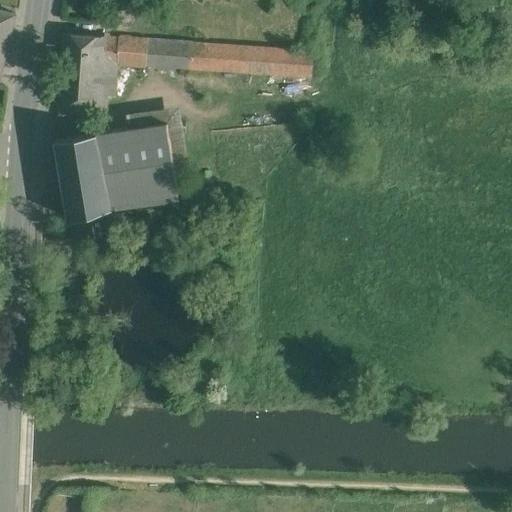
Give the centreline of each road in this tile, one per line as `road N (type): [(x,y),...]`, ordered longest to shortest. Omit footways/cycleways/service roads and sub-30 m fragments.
road 1 (tertiary): [(6,511),(22,150)]
road 2 (tertiary): [(22,150),(41,0)]
